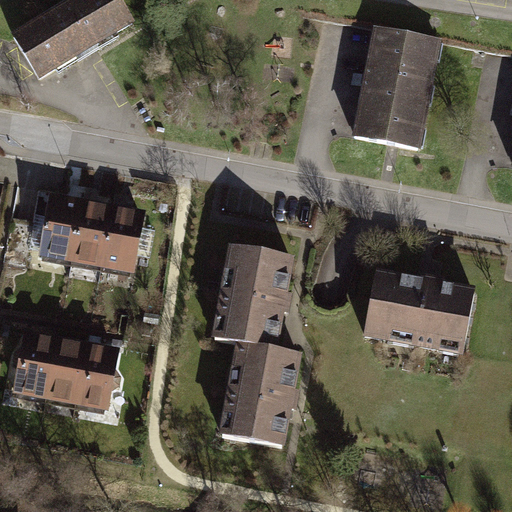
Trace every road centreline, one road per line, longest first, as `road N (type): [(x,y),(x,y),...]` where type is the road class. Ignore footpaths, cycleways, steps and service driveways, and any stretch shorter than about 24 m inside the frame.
road 1 (residential): [(511,227),(0,129)]
road 2 (track): [(346,511),(185,481),(161,460),(153,434),(157,392),(192,188)]
road 3 (track): [(0,451),(185,481)]
